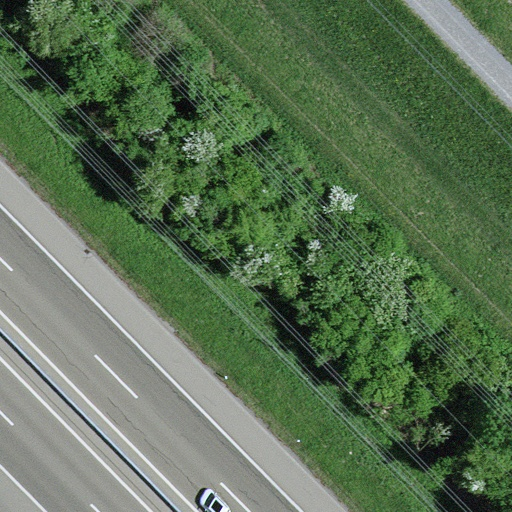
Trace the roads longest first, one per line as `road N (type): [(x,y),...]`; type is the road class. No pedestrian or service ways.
road 1 (motorway): [(250,511),(0,257)]
road 2 (motorway): [(0,412),(97,511)]
road 3 (track): [(423,0),(511,88)]
